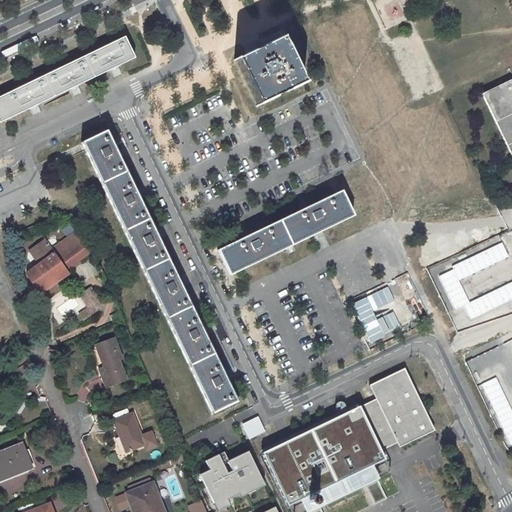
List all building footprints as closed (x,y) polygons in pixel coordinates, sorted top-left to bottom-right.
[(255,0),(260,11),(268,7),(264,0),(255,0)] [(0,120),(1,122),(135,57),(125,36),(0,96),(0,120)] [(282,37),(236,59),(257,105),(304,84),(282,37)] [(511,79),(484,93),(511,151),(511,79)] [(107,130),(83,141),(213,411),(236,399),(107,130)] [(355,213),(344,189),(220,248),(231,272),(355,213)] [(377,206),(382,218),(388,216),(382,203),(377,206)] [(55,280),(70,269),(93,252),(78,230),(51,251),(44,242),(30,252),(40,265),(26,275),(39,292),(40,291),(45,299),(60,288),(57,284),(55,280)] [(57,284),(73,272),(70,269),(55,280),(57,284)] [(78,291),(90,307),(96,303),(87,290),(84,286),(78,291)] [(87,290),(96,303),(97,304),(103,300),(93,286),(87,290)] [(86,321),(101,310),(97,304),(96,303),(90,307),(81,314),(86,321)] [(114,338),(97,345),(104,362),(107,361),(109,366),(101,369),(108,386),(127,379),(119,359),(122,357),(114,338)] [(376,399),(359,407),(379,449),(390,443),(388,438),(393,435),(397,444),(433,427),(425,412),(417,395),(404,368),(369,385),(376,399)] [(359,407),(263,453),(288,503),(384,458),(379,449),(359,407)] [(134,412),(116,420),(129,451),(147,443),(134,412)] [(22,442),(0,450),(0,476),(27,466),(22,452),(25,451),(22,442)] [(224,500),(262,486),(247,450),(223,459),(220,452),(202,459),(206,469),(198,473),(213,511),(226,506),(224,500)] [(393,464),(403,462),(401,452),(391,454),(393,464)] [(288,503),(291,511),(307,511),(308,511),(320,505),(365,484),(377,479),(390,472),(384,458),(288,503)] [(17,485),(37,479),(34,469),(14,475),(17,485)] [(377,479),(365,484),(371,498),(383,492),(377,479)] [(160,511),(149,484),(124,494),(129,506),(132,505),(134,511),(160,511)] [(205,511),(200,499),(187,505),(189,511),(205,511)]
